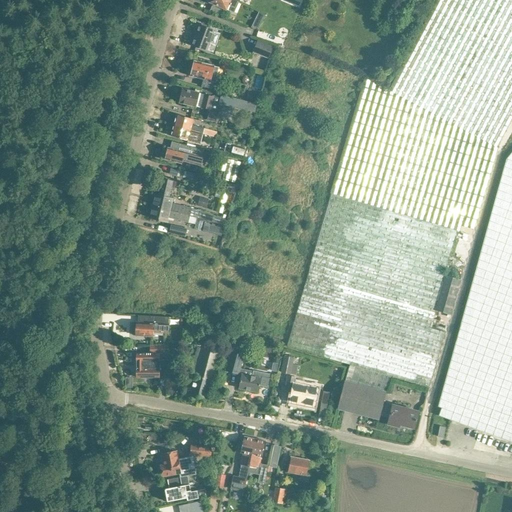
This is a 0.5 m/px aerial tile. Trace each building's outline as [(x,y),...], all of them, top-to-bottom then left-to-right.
[(208,0),(208,1),(210,1),(209,2),(226,9),(234,13),(239,2),(233,0),(208,0)] [(365,78),(287,346),(350,364),(346,377),(387,389),(391,376),(429,387),(445,332),(430,328),(435,311),(450,315),(460,279),(443,274),(456,231),(459,232),(461,225),(474,229),(498,147),(497,147),(511,118),(511,0),(436,0),(389,90),(365,78)] [(221,10),(212,6),(210,12),(219,15),(221,10)] [(199,25),(192,45),(206,51),(213,30),(206,28),(206,26),(202,24),(201,26),(199,25)] [(289,25),(284,39),(307,47),(314,30),(299,24),(297,28),(289,25)] [(252,52),(268,58),(273,46),(257,40),(252,52)] [(194,61),(191,75),(204,79),(202,86),(212,89),(214,82),(216,81),(217,77),(216,76),(218,68),(194,61)] [(259,103),(261,91),(249,88),(246,101),(256,104),(257,103),(259,103)] [(222,94),(221,98),(205,94),(199,93),(182,89),(179,103),(195,107),(195,106),(209,110),(210,108),(218,110),(220,103),(255,111),(256,104),(246,101),(222,96),(222,94)] [(212,113),(210,121),(219,124),(221,116),(212,113)] [(176,114),(173,125),(202,134),(215,137),(217,132),(204,128),(192,125),(194,119),(176,114)] [(200,144),(202,134),(173,125),(171,136),(200,144)] [(204,149),(196,147),(172,141),(170,148),(168,148),(165,159),(181,163),(182,161),(200,165),(204,149)] [(229,153),(242,157),(245,148),(231,144),(229,153)] [(506,158),(435,415),(511,442),(511,152),(506,158)] [(232,160),(225,181),(238,185),(244,164),(232,160)] [(202,175),(200,186),(208,188),(211,177),(202,175)] [(155,195),(152,206),(190,216),(192,208),(171,203),(172,199),(168,198),(172,181),(163,179),(160,191),(161,191),(160,196),(155,195)] [(202,198),(200,207),(209,210),(211,201),(202,198)] [(190,216),(152,206),(149,218),(157,220),(158,221),(159,220),(167,222),(168,217),(188,222),(190,216)] [(205,224),(203,231),(222,235),(223,229),(205,224)] [(185,236),(187,229),(171,225),(169,232),(185,236)] [(169,317),(138,315),(138,322),(136,322),(135,335),(153,336),(153,332),(168,332),(169,317)] [(203,316),(199,334),(245,346),(249,328),(203,316)] [(159,365),(159,353),(164,354),(164,346),(150,346),(150,353),(136,353),(136,365),(159,365)] [(198,346),(190,374),(196,376),(190,395),(205,399),(219,352),(198,346)] [(231,352),(226,371),(238,374),(243,356),(231,352)] [(284,356),(281,372),(290,374),(293,358),(284,356)] [(159,365),(136,365),(136,377),(159,377),(159,376),(159,370),(165,373),(164,377),(164,378),(171,380),(175,365),(168,365),(159,365)] [(253,371),(252,376),(241,374),(239,388),(258,392),(259,385),(267,387),(269,374),(253,371)] [(287,376),(285,388),(292,389),(291,392),(289,402),(297,404),(297,402),(314,406),(318,388),(294,383),(295,377),(287,376)] [(345,381),(338,409),(378,419),(379,415),(389,418),(387,424),(398,427),(399,424),(414,428),(418,411),(392,405),(392,408),(382,405),(385,392),(345,381)] [(249,467),(254,439),(244,437),(241,453),(242,453),(240,465),(241,465),(239,476),(233,475),(230,489),(244,492),(248,473),(249,467)] [(265,441),(254,439),(249,467),(248,473),(258,475),(256,482),(264,484),(268,465),(260,464),(265,441)] [(191,446),(190,454),(210,456),(211,447),(191,446)] [(179,473),(180,477),(192,475),(189,458),(177,460),(176,452),(162,454),(164,465),(161,466),(161,468),(159,468),(160,474),(162,474),(163,476),(179,473)] [(309,460),(291,457),(288,472),(301,475),(300,480),(308,482),(309,476),(306,475),(309,460)] [(213,473),(211,487),(218,488),(220,481),(217,480),(219,474),(213,473)] [(169,488),(165,489),(167,501),(187,498),(187,500),(204,497),(205,489),(191,492),(189,484),(188,476),(180,477),(167,480),(169,488)] [(274,497),(273,501),(282,503),(285,490),(275,488),(274,497)]
